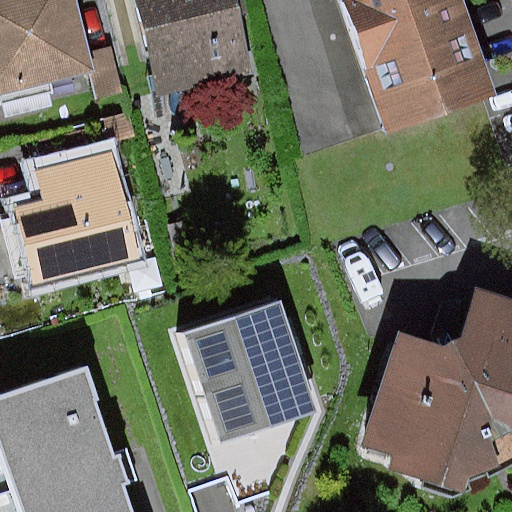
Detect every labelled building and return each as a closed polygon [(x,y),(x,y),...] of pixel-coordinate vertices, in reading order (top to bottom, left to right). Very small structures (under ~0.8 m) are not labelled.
[(90,47),(79,0),(0,0),(0,88),(90,69),(97,99),(134,91),(122,39),(90,47)] [(259,59),(242,0),(137,0),(161,86),(259,59)] [(496,85),(466,0),(350,0),(393,121),(496,85)] [(140,254),(121,149),(40,163),(46,193),(18,198),(32,274),(140,254)] [(435,341),(395,328),(361,451),(453,490),(511,464),(511,294),(471,282),(455,332),(435,341)] [(310,406),(272,295),(177,327),(216,439),(310,406)] [(130,511),(78,362),(0,389),(0,511),(130,511)]
